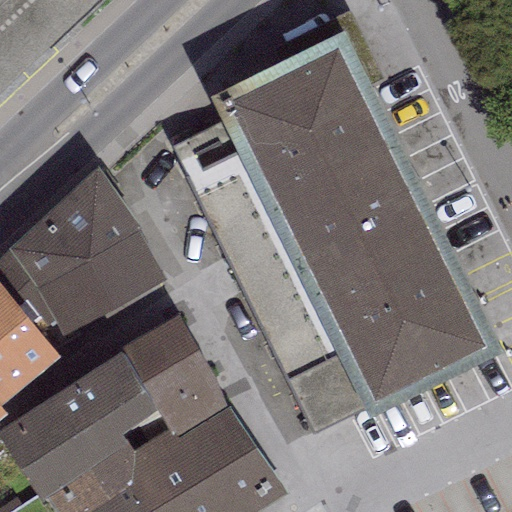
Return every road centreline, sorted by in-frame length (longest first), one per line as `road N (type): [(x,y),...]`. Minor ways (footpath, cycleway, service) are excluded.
road 1 (primary): [(40,149),(110,107),(226,0)]
road 2 (residential): [(511,188),(419,0)]
road 3 (primary): [(161,0),(79,76),(40,149)]
